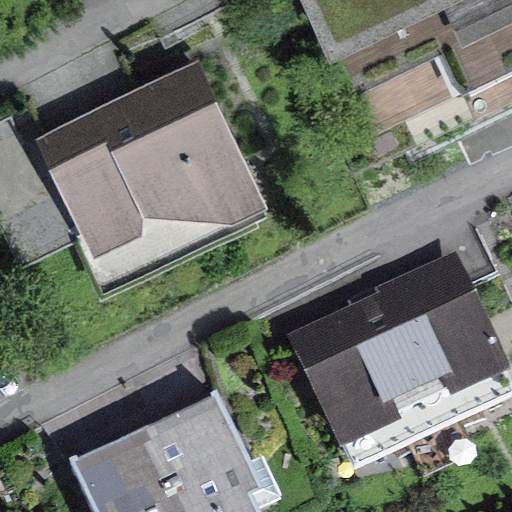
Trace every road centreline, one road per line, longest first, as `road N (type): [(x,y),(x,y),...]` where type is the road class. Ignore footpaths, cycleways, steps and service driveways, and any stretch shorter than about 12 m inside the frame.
road 1 (residential): [(511,151),(0,410)]
road 2 (residential): [(0,69),(135,0)]
